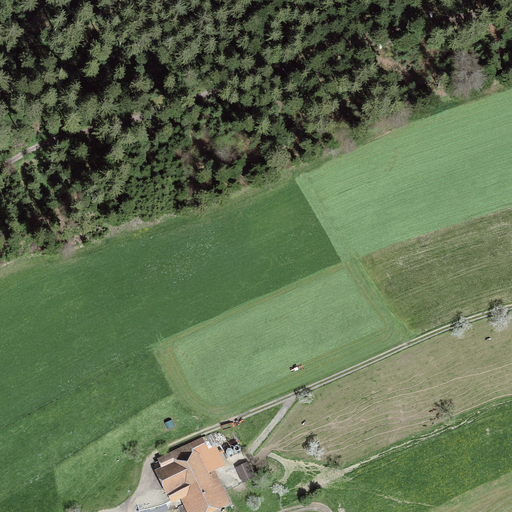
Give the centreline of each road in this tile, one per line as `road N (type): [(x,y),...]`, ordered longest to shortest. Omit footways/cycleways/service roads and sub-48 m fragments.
road 1 (track): [(0,169),(69,135),(511,2)]
road 2 (track): [(511,306),(159,449),(139,493),(117,511)]
